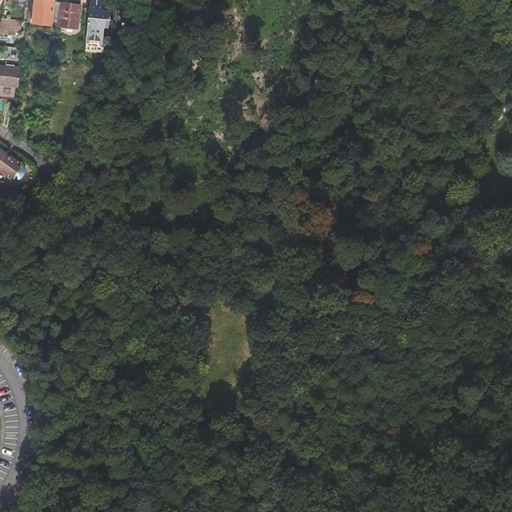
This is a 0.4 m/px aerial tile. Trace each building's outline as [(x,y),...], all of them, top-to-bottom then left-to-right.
[(53,1),(45,0),(33,0),(32,23),(51,25),(53,1)] [(103,0),(89,0),(85,48),(101,50),(104,25),(105,26),(107,10),(103,9),(103,0)] [(54,2),(53,13),(60,14),(58,26),(77,28),(80,6),(54,2)] [(1,18),(0,22),(0,32),(15,35),(15,30),(20,31),(21,21),(1,18)] [(20,68),(0,65),(0,84),(17,87),(18,87),(20,68)] [(24,124),(22,138),(32,140),(34,125),(24,124)] [(23,164),(0,147),(0,170),(12,179),(23,164)] [(333,197),(326,192),(320,199),(319,198),(311,209),(321,216),(328,205),(327,205),(333,197)]
